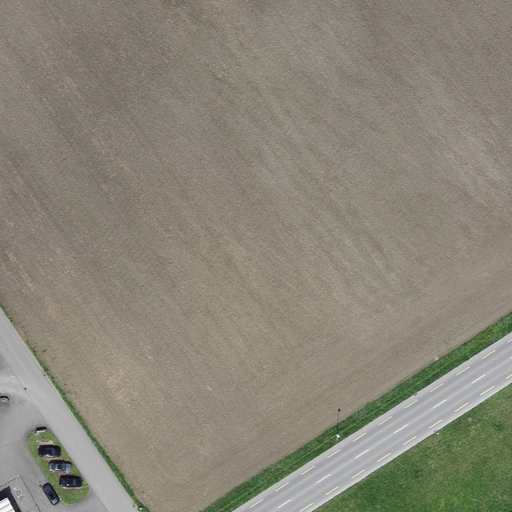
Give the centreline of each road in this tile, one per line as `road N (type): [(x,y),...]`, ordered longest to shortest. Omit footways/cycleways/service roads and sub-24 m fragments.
road 1 (secondary): [(511,362),(272,511)]
road 2 (residential): [(0,329),(124,511)]
